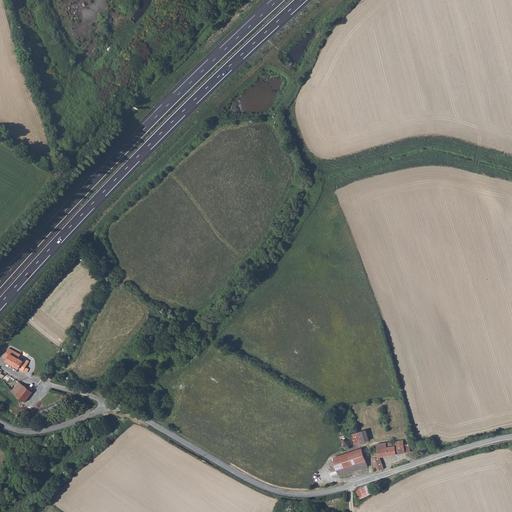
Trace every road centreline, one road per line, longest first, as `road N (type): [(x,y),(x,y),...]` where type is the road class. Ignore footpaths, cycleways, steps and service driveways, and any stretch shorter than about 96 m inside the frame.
road 1 (unclassified): [(108,407),(132,412),(253,482),(308,495),(511,436)]
road 2 (motorway): [(0,304),(144,149),(300,0)]
road 3 (motorway): [(278,0),(0,281)]
